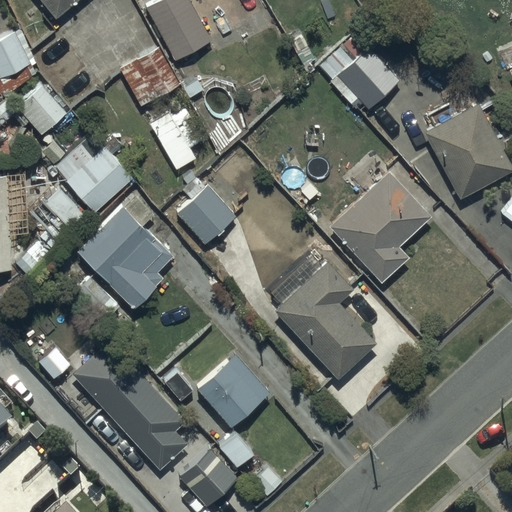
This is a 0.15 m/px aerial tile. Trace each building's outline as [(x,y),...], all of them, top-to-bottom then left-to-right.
[(42,0),(52,12),(66,0),(42,0)] [(188,0),(146,0),(143,2),(172,55),(207,35),(188,0)] [(0,90),(36,74),(31,62),(35,60),(18,24),(0,32),(0,90)] [(357,93),(365,102),(396,76),(366,41),(363,43),(352,31),(318,60),(330,75),(328,77),(348,100),(357,93)] [(156,41),(117,62),(137,101),(177,81),(156,41)] [(62,106),(37,79),(12,102),(5,94),(0,98),(0,120),(12,110),(21,121),(27,116),(38,128),(62,106)] [(432,121),(421,127),(456,192),(509,164),(469,86),(426,109),(432,121)] [(179,97),(145,116),(173,165),(193,153),(187,143),(201,135),(179,97)] [(89,128),(53,161),(92,206),(128,174),(110,152),(121,143),(111,132),(101,141),(89,128)] [(387,165),(326,220),(377,276),(405,251),(396,240),(428,211),(387,165)] [(188,194),(173,207),(202,238),(232,210),(204,179),(201,181),(189,167),(180,175),(185,180),(180,185),(188,194)] [(78,203),(68,192),(45,216),(56,226),(78,203)] [(82,254),(129,301),(159,271),(154,266),(169,251),(117,199),(52,263),(63,273),(82,254)] [(321,255),(270,304),(334,372),(372,336),(336,298),(350,285),(321,255)] [(117,300),(87,271),(71,288),(102,317),(117,300)] [(112,340),(73,375),(160,472),(189,446),(175,430),(185,422),(112,340)] [(201,388),(234,428),(273,395),(240,356),(201,388)] [(0,395),(3,393),(0,390),(0,425),(11,416),(0,404),(0,395)] [(238,430),(219,445),(237,468),(256,453),(238,430)] [(42,433),(22,452),(49,481),(70,462),(42,433)] [(210,450),(180,478),(208,508),(238,480),(210,450)] [(73,511),(65,503),(54,511),(73,511)]
